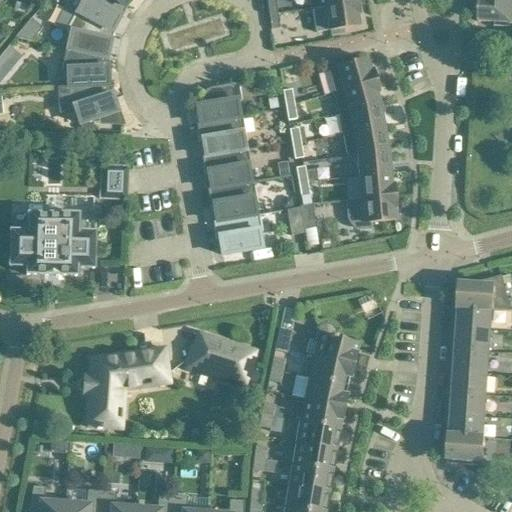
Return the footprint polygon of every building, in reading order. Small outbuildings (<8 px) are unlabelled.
[(67,0),(57,0),(51,11),(70,21),(78,6),(67,0)] [(126,10),(115,0),(83,0),(77,13),(76,12),(75,13),(114,34),(114,33),(112,32),(119,18),(121,19),(126,10)] [(115,0),(126,10),(126,9),(124,8),(131,0),(115,0)] [(357,4),(356,0),(308,0),(310,10),(312,10),(324,8),(357,4)] [(511,1),(483,0),(482,0),(482,9),(478,9),(477,23),(479,23),(479,22),(495,23),(494,27),(509,28),(510,24),(511,24),(511,1)] [(266,2),(268,16),(277,15),(275,1),(266,2)] [(359,15),(357,4),(324,8),(324,9),(312,10),(315,34),(330,31),(331,36),(343,34),(342,30),(359,27),(358,24),(356,24),(355,16),(359,15)] [(111,44),(114,34),(75,13),(65,33),(71,35),(67,50),(66,50),(108,60),(108,59),(106,59),(110,43),(111,44)] [(279,29),(277,15),(268,16),(270,31),(279,29)] [(31,19),(15,39),(31,42),(42,29),(31,19)] [(109,70),(108,60),(66,50),(61,72),(67,72),(68,88),(67,88),(110,86),(108,86),(107,70),(109,70)] [(328,71),(335,94),(375,83),(372,71),(368,72),(365,64),(367,64),(367,60),(328,71)] [(378,94),(375,83),(335,94),(335,95),(343,92),(348,113),(379,106),(378,103),(376,103),(374,95),(378,94)] [(236,103),(237,103),(241,103),(240,94),(239,94),(238,84),(211,89),(206,91),(203,95),(194,110),(195,111),(197,107),(199,125),(196,125),(196,126),(242,118),(238,118),(236,103)] [(117,113),(112,97),(113,96),(110,86),(67,88),(58,89),(59,114),(74,109),(79,125),(117,113)] [(282,92),(285,107),(294,105),(291,90),(282,92)] [(276,99),(268,101),(270,110),(277,109),(276,99)] [(296,120),(294,105),(285,107),(287,122),(296,120)] [(382,118),(379,106),(348,113),(352,134),(384,128),(383,125),(381,126),(379,119),(382,118)] [(244,127),(243,127),(242,118),(196,126),(197,131),(199,143),(202,143),(205,157),(202,158),(247,151),(247,150),(244,151),(241,136),(245,135),(244,127)] [(384,128),(352,134),(342,136),(346,157),(356,156),(388,151),(385,139),(383,139),(382,132),(384,132),(384,128)] [(289,131),(291,146),(300,144),(298,129),(289,131)] [(303,159),(300,144),(291,146),(294,160),(303,159)] [(249,159),(247,151),(202,158),(202,163),(204,176),(208,175),(210,190),(207,190),(207,191),(253,183),(249,183),(247,169),(251,168),(249,159)] [(389,164),(388,151),(356,156),(358,178),(390,175),(390,171),(387,172),(387,164),(389,164)] [(103,168),(101,167),(101,170),(100,197),(100,200),(102,200),(123,200),(123,201),(125,201),(126,198),(125,198),(126,171),(127,171),(127,168),(124,168),(103,168)] [(307,182),(305,172),(304,168),(295,169),(298,184),(304,183),(307,182)] [(390,178),(390,175),(358,178),(361,201),(394,198),(393,186),(389,186),(388,178),(390,178)] [(307,182),(304,183),(298,184),(300,199),(309,197),(307,182)] [(255,192),(254,192),(253,183),(207,191),(208,196),(210,208),(213,208),(216,222),(212,223),(213,223),(258,215),(255,216),(252,201),(256,200),(255,192)] [(394,198),(361,201),(346,202),(348,220),(349,222),(350,225),(352,226),(354,228),(356,229),(358,230),(361,230),(363,230),(369,230),(369,224),(394,221),(394,218),(392,218),(391,210),(395,209),(394,198)] [(299,208),(299,209),(303,231),(316,229),(312,205),(299,208)] [(303,234),(303,231),(299,209),(286,211),(290,237),(303,234)] [(9,268),(9,275),(26,276),(28,276),(43,276),(44,276),(44,277),(47,277),(47,276),(55,276),(55,277),(58,277),(74,277),(76,277),(76,275),(76,269),(91,269),(91,270),(93,270),(94,267),(93,267),(94,237),(94,234),(94,217),(77,217),(75,217),(30,216),(30,215),(27,215),(27,216),(10,216),(10,232),(10,235),(9,265),(9,268)] [(260,224),(258,215),(213,223),(213,228),(215,241),(219,240),(222,256),(261,250),(258,234),(262,233),(260,224)] [(459,285),(457,308),(492,310),(492,311),(511,312),(511,311),(510,311),(501,278),(488,282),(487,287),(459,285)] [(490,332),(492,311),(492,310),(457,308),(456,329),(490,332)] [(335,337),(335,336),(335,334),(335,332),(334,330),(333,328),(331,327),(330,326),(328,325),(326,325),(324,325),(322,325),(320,326),(319,327),(317,329),(316,330),(316,332),(313,342),(317,343),(314,356),(354,367),(359,345),(336,339),(337,338),(335,337)] [(274,351),(287,354),(292,331),(279,328),(274,351)] [(489,353),(490,332),(456,329),(455,351),(489,353)] [(185,370),(243,388),(255,352),(202,336),(198,349),(192,347),(185,370)] [(88,396),(86,428),(96,429),(96,431),(101,431),(101,429),(121,430),(123,391),(169,384),(164,350),(90,361),(89,378),(84,377),(83,396),(88,396)] [(487,375),(489,353),(455,351),(453,372),(487,375)] [(351,379),(354,367),(314,356),(309,379),(344,386),(347,387),(349,379),(351,379)] [(270,370),(281,372),(284,361),(273,358),(270,370)] [(279,384),(281,372),(270,370),(268,382),(279,384)] [(486,396),(487,375),(453,372),(452,394),(486,396)] [(347,387),(344,386),(309,379),(304,401),(344,409),(347,396),(345,396),(347,387)] [(484,418),(486,396),(452,394),(450,416),(484,418)] [(342,421),(344,409),(304,401),(300,423),(339,430),(340,421),(342,421)] [(263,404),(261,416),(272,418),(274,406),(263,404)] [(269,430),(272,418),(261,416),(258,427),(269,430)] [(483,439),(484,418),(450,416),(449,437),(484,440),(484,439),(483,439)] [(335,451),(338,437),(339,430),(300,423),(296,444),(335,451)] [(483,462),(484,440),(449,437),(447,460),(483,462)] [(332,472),(335,451),(296,444),(293,465),(328,472),(332,472)] [(255,448),(253,459),(265,461),(266,449),(255,448)] [(263,473),(265,461),(253,459),(252,471),(263,473)] [(332,472),(328,472),(293,465),(289,487),(328,493),(332,472)] [(324,511),(328,493),(289,487),(285,508),(308,511),(324,511)] [(64,511),(65,505),(44,504),(45,488),(33,488),(28,511),(64,511)] [(99,511),(101,492),(87,491),(86,507),(65,505),(64,511),(99,511)] [(250,503),(261,504),(262,492),(250,491),(250,503)] [(135,511),(136,510),(115,509),(116,493),(101,492),(99,511),(135,511)] [(171,511),(172,497),(158,496),(157,511),(136,510),(135,511),(171,511)] [(185,511),(187,498),(172,497),(171,511),(185,511)] [(242,511),(244,502),(229,501),(228,511),(242,511)] [(260,511),(261,504),(250,503),(248,511),(260,511)]
